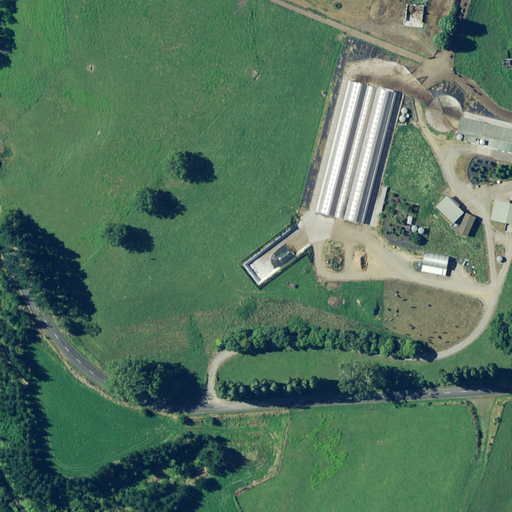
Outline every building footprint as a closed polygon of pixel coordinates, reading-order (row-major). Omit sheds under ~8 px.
[(312,210),(361,222),(392,92),(343,80),(312,210)] [(410,113),(407,113),(408,107),(401,106),(398,121),(404,122),(406,117),(409,118),(410,113)] [(511,129),(461,117),(456,139),(484,146),(487,147),(511,152),(511,129)] [(506,200),(491,201),(492,219),(506,218),(506,200)] [(476,218),(466,213),(457,231),(467,236),(476,218)] [(449,256),(425,252),(421,271),(445,276),(449,256)]
